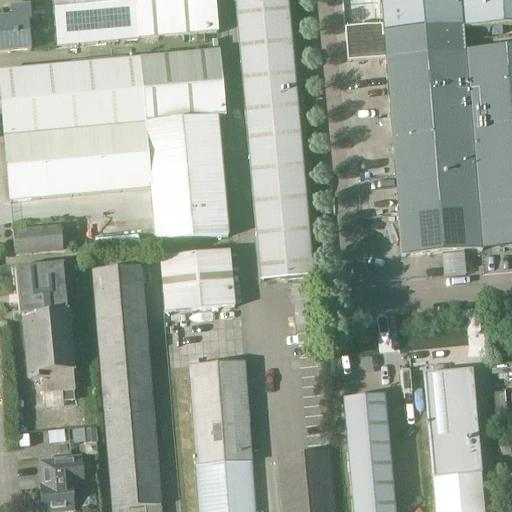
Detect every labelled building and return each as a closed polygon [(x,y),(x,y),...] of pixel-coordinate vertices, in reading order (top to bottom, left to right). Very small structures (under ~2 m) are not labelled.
[(52,0),(56,47),(138,40),(134,0),(52,0)] [(134,0),(138,40),(217,33),(214,0),(134,0)] [(241,66),(292,61),(286,0),(266,0),(235,3),(241,66)] [(381,0),(384,37),(464,30),(461,0),(381,0)] [(511,0),(461,0),(464,30),(511,26),(511,0)] [(0,53),(30,51),(27,21),(31,20),(30,6),(12,8),(13,16),(0,17),(0,53)] [(348,62),(385,59),(384,37),(384,27),(345,30),(348,62)] [(468,92),(511,88),(511,48),(465,52),(468,92)] [(388,99),(468,92),(465,52),(385,59),(388,99)] [(0,81),(4,138),(219,122),(226,121),(220,56),(0,72),(0,81)] [(249,157),(301,152),(292,61),(241,66),(249,157)] [(471,132),(511,128),(511,88),(468,92),(471,132)] [(392,138),(471,132),(468,92),(388,99),(392,138)] [(228,236),(219,122),(4,138),(9,201),(150,188),(154,242),(228,236)] [(475,172),(511,168),(511,128),(471,132),(475,172)] [(395,178),(475,172),(471,132),(392,138),(395,178)] [(261,283),(312,278),(301,152),(249,157),(261,283)] [(478,212),(511,208),(511,168),(475,172),(478,212)] [(398,218),(478,212),(475,172),(395,178),(398,218)] [(481,251),(511,248),(511,208),(478,212),(481,251)] [(402,258),(481,251),(478,212),(398,218),(402,258)] [(14,254),(61,251),(60,228),(12,231),(14,254)] [(165,314),(234,308),(229,252),(159,258),(165,314)] [(65,266),(15,270),(19,318),(23,318),(29,380),(30,380),(32,405),(45,404),(44,396),(63,394),(63,401),(74,400),(74,391),(75,391),(68,313),(70,313),(65,266)] [(112,511),(160,511),(142,269),(93,273),(112,511)] [(244,364),(188,367),(196,468),(252,464),(244,364)] [(485,511),(472,374),(424,378),(436,511),(485,511)] [(504,394),(493,395),(495,419),(506,418),(504,394)] [(393,511),(383,399),(343,402),(352,511),(393,511)] [(95,444),(97,444),(95,429),(94,430),(84,431),(86,445),(95,444)] [(283,511),(332,511),(327,456),(278,461),(283,511)] [(81,459),(41,463),(43,487),(39,487),(41,511),(60,511),(75,511),(72,484),(84,483),(81,459)] [(255,511),(252,464),(196,468),(198,511),(255,511)]
